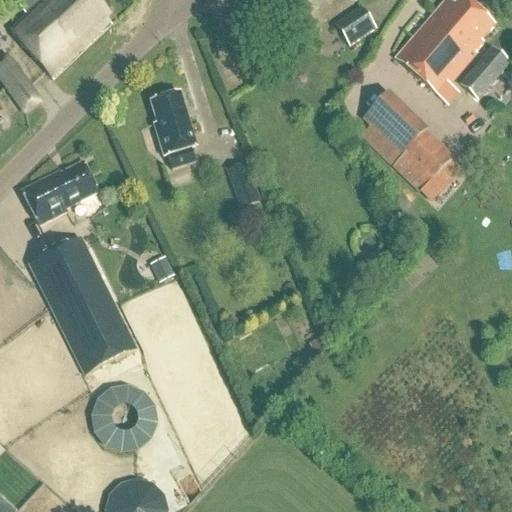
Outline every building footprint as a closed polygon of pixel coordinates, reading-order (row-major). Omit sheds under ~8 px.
[(0,0),(0,3),(4,8),(10,3),(24,18),(43,0),(0,0)] [(98,0),(48,0),(10,36),(52,84),(111,29),(104,22),(108,18),(97,6),(101,2),(98,0)] [(354,4),(351,0),(283,0),(275,5),(298,41),(321,27),(354,4)] [(394,64),(450,113),(460,101),(448,91),(476,58),(474,57),(483,48),(481,46),(494,30),(462,2),(454,11),(446,4),(394,64)] [(334,30),(349,52),(375,33),(360,12),(334,30)] [(0,60),(0,87),(23,117),(39,104),(4,58),(0,60)] [(492,67),(461,104),(480,119),(511,83),(492,67)] [(358,139),(417,196),(451,161),(424,135),(426,133),(387,96),(360,123),(367,130),(358,139)] [(168,161),(172,175),(196,167),(191,154),(197,152),(180,98),(151,107),(158,129),(154,130),(164,163),(168,161)] [(39,231),(66,217),(64,213),(74,208),(74,210),(98,197),(82,167),(67,175),(68,178),(61,182),(58,177),(20,197),(39,231)] [(240,171),(223,176),(234,214),(252,209),(240,171)] [(78,241),(26,267),(82,379),(134,353),(78,241)] [(171,281),(162,262),(147,269),(156,288),(171,281)] [(324,356),(318,343),(306,349),(312,362),(324,356)] [(111,443),(122,427),(113,421),(102,437),(111,443)]
